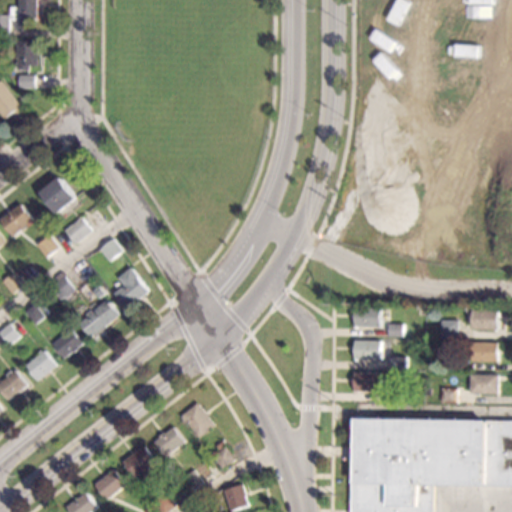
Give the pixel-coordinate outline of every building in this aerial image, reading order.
[(36,0),(36,19),(28,19),(28,25),(19,25),(19,0),(36,0)] [(0,14),(9,15),(8,36),(0,36),(0,14)] [(39,41),(38,66),(30,66),(30,70),(17,69),(18,40),(39,41)] [(35,87),(19,87),(19,76),(35,76),(35,87)] [(22,106),(20,107),(24,112),(18,118),(14,113),(6,119),(0,111),(0,81),(2,80),(22,106)] [(78,198),(58,214),(40,192),(61,176),(78,198)] [(35,220),(13,236),(0,219),(22,203),(35,220)] [(91,232),(75,244),(65,231),(81,218),(91,232)] [(60,246),(47,256),(37,244),(50,234),(60,246)] [(123,250),(109,261),(100,248),(113,238),(123,250)] [(151,291),(128,309),(115,293),(124,285),(118,278),(132,267),(151,291)] [(23,286),(12,294),(2,281),(12,273),(23,286)] [(75,289),(62,300),(51,286),(64,275),(75,289)] [(105,293),(99,297),(93,290),(99,286),(105,293)] [(110,302),(112,300),(115,304),(114,306),(120,315),(107,325),(107,324),(102,328),(104,330),(95,337),(94,335),(91,337),(79,322),(87,316),(86,314),(91,309),(93,312),(95,310),(94,309),(107,299),(110,302)] [(45,316),(35,324),(25,311),(35,303),(45,316)] [(381,327),(355,326),(355,308),(382,308),(381,327)] [(499,311),(499,329),(473,329),(473,310),(499,311)] [(459,338),(442,338),(442,320),(459,320),(459,338)] [(20,336),(9,345),(0,334),(0,330),(10,322),(20,336)] [(403,324),(403,336),(389,336),(390,324),(403,324)] [(70,330),(72,328),(84,342),(78,347),(80,348),(75,352),(74,351),(65,358),(53,344),(67,332),(66,330),(68,328),(70,330)] [(381,360),(355,359),(355,340),(382,341),(381,360)] [(499,361),(473,361),(473,342),(500,343),(499,361)] [(43,352),(46,350),(57,365),(38,381),(26,366),(40,354),(39,352),(41,350),(43,352)] [(407,369),(391,369),(391,357),(407,357),(407,369)] [(28,384),(27,385),(29,387),(20,394),(18,392),(8,400),(0,390),(0,382),(8,376),(6,374),(11,370),(13,372),(17,369),(28,384)] [(381,392),(355,391),(355,372),(381,373),(381,392)] [(499,394),(472,393),(473,375),(500,375),(499,394)] [(459,388),(458,404),(442,403),(443,388),(459,388)] [(407,390),(407,401),(389,400),(389,389),(407,390)] [(214,425),(198,438),(181,416),(196,403),(214,425)] [(511,486),(435,485),(434,511),(352,511),(353,484),(356,484),(357,418),(511,421),(511,486)] [(184,441),(165,456),(154,442),(160,437),(159,436),(163,432),(164,434),(173,427),(184,441)] [(225,444),(218,450),(214,444),(221,438),(225,444)] [(156,461),(148,468),(151,472),(142,479),(139,475),(136,478),(123,462),(143,446),(156,461)] [(234,460),(221,468),(213,455),(226,447),(234,460)] [(125,485),(107,499),(95,484),(113,469),(125,485)] [(203,482),(191,491),(182,478),(193,469),(203,482)] [(247,495),(245,496),(249,505),(231,511),(224,490),(243,484),(247,495)] [(175,505),(166,511),(160,511),(152,500),(164,490),(175,505)] [(97,507),(90,511),(70,511),(66,507),(85,492),(97,507)]
